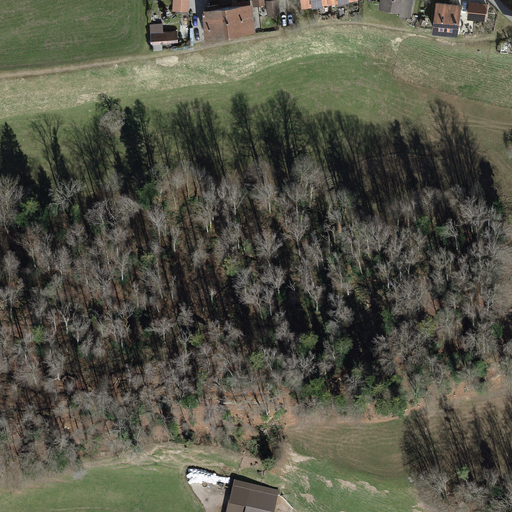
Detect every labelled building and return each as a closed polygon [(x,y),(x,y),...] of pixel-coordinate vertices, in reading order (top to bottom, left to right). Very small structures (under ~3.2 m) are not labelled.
[(189,0),(173,0),(173,9),(189,11),(189,0)] [(232,4),(202,8),(205,37),(255,31),(251,0),(244,0),(232,2),(232,4)] [(277,0),(265,0),(268,16),(280,15),(277,0)] [(380,0),(379,8),(400,11),(400,15),(411,17),(413,0),(380,0)] [(488,2),(471,0),(469,17),(485,19),(488,2)] [(462,4),(436,1),(432,31),(458,35),(462,4)] [(163,23),(149,24),(151,44),(178,42),(177,30),(163,31),(163,23)] [(275,511),(280,491),(235,481),(227,511),(275,511)]
